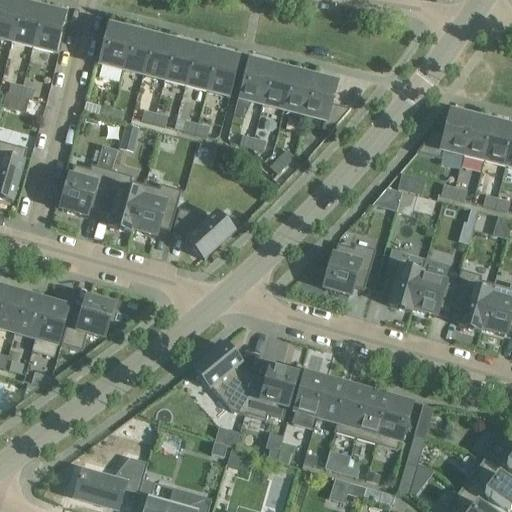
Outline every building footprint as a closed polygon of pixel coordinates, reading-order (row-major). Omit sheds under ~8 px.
[(20,8),(0,2),(0,41),(11,44),(20,8)] [(41,13),(20,8),(11,44),(32,50),(41,13)] [(54,55),(63,18),(41,13),(32,50),(54,55)] [(131,35),(109,30),(100,67),(102,67),(99,79),(117,83),(120,72),(121,72),(131,35)] [(121,72),(142,77),(152,41),(131,35),(121,72)] [(142,77),(164,83),(173,46),(152,41),(142,77)] [(164,83),(185,88),(194,51),(173,46),(164,83)] [(185,88),(206,93),(215,57),(194,51),(185,88)] [(237,62),(215,57),(206,93),(227,99),(237,62)] [(262,107),(271,71),(249,65),(240,102),(244,103),(244,102),(260,106),(259,107),(262,107)] [(272,71),(271,71),(262,107),(265,108),(281,112),(280,112),(283,113),(292,76),(272,71)] [(293,76),(292,76),(283,113),(286,113),(302,117),(301,117),(304,118),(313,81),(293,76)] [(330,106),(335,87),(313,81),(304,118),(306,119),(307,118),(323,122),(322,123),(324,123),(322,132),(331,134),(350,111),(330,106)] [(10,85),(8,95),(20,98),(22,88),(10,85)] [(22,88),(20,98),(32,101),(34,91),(22,88)] [(109,121),(111,111),(100,108),(97,118),(98,118),(109,121)] [(122,124),(124,114),(111,111),(109,121),(122,124)] [(155,116),(143,113),(141,123),(153,126),(155,116)] [(87,116),(85,123),(96,126),(98,119),(87,116)] [(165,129),(167,119),(155,116),(153,126),(165,129)] [(443,153),(462,158),(472,121),(450,116),(446,135),(435,132),(416,155),(441,162),(443,153)] [(493,126),(472,121),(462,158),(484,163),(493,126)] [(198,127),(185,123),(183,133),(195,136),(198,127)] [(511,139),(511,131),(493,126),(484,163),(505,169),(511,139)] [(125,127),(122,139),(136,142),(139,130),(125,127)] [(207,139),(209,130),(198,127),(195,136),(207,139)] [(242,138),(239,147),(251,151),(254,141),(242,138)] [(254,141),(251,151),(263,154),(266,144),(254,141)] [(27,151),(0,143),(0,200),(12,204),(27,151)] [(294,159),(287,152),(278,161),(285,168),(294,159)] [(270,170),(277,177),(285,168),(278,161),(270,170)] [(74,167),(70,180),(61,212),(85,219),(88,210),(100,213),(111,173),(91,167),(89,172),(74,167)] [(132,179),(111,173),(100,213),(111,217),(108,229),(131,235),(132,232),(145,188),(131,184),(132,179)] [(159,192),(145,188),(132,232),(155,239),(157,230),(169,233),(177,208),(181,193),(160,187),(159,192)] [(443,187),(440,197),(452,200),(454,190),(443,187)] [(464,203),(467,193),(454,190),(452,200),(464,203)] [(410,218),(415,199),(401,195),(398,205),(396,214),(410,218)] [(485,198),(482,208),(494,211),(497,201),(485,198)] [(507,214),(509,204),(497,201),(494,211),(507,214)] [(212,221),(179,211),(172,235),(190,241),(187,244),(204,262),(232,236),(216,218),(212,221)] [(474,227),(477,213),(470,211),(466,224),(474,227)] [(511,227),(511,222),(500,219),(498,228),(511,232),(511,227)] [(354,246),(353,251),(337,246),(333,259),(334,259),(325,291),(349,298),(351,289),(364,293),(375,253),(354,246)] [(386,269),(379,294),(391,297),(388,308),(411,315),(412,312),(427,262),(391,251),(386,269)] [(427,262),(412,312),(435,318),(437,309),(449,312),(456,288),(443,285),(448,268),(427,262)] [(457,328),(480,335),(481,332),(494,287),(480,283),(481,278),(460,272),(456,288),(449,312),(448,314),(460,317),(457,328)] [(511,286),(510,286),(509,291),(494,287),(481,332),(504,338),(506,329),(511,330),(511,286)] [(0,309),(0,331),(14,336),(25,299),(5,293),(0,309)] [(14,336),(35,342),(45,305),(26,300),(25,299),(14,336)] [(102,341),(112,308),(87,301),(85,310),(72,307),(61,347),(82,353),(87,336),(102,341)] [(47,306),(45,305),(35,342),(31,355),(53,361),(67,311),(47,306)] [(228,411),(230,414),(244,418),(256,376),(236,370),(240,367),(224,348),(194,372),(210,392),(212,390),(228,411)] [(9,373),(21,376),(23,368),(12,364),(9,373)] [(268,380),(256,376),(244,418),(245,418),(246,417),(265,422),(267,418),(283,422),(295,377),(271,370),(268,380)] [(34,375),(31,386),(41,389),(48,384),(51,382),(51,380),(34,375)] [(291,426),(313,432),(316,421),(327,384),(305,378),(291,426)] [(336,426),(347,390),(327,384),(316,421),(336,426)] [(39,390),(27,386),(23,401),(39,390)] [(347,390),(336,426),(333,435),(355,441),(368,396),(360,394),(347,390)] [(355,441),(376,447),(389,402),(381,400),(368,396),(355,441)] [(397,453),(410,408),(389,402),(376,447),(397,453)] [(433,412),(433,410),(422,407),(416,427),(428,431),(433,412)] [(219,428),(214,446),(227,449),(231,450),(235,451),(239,433),(219,428)] [(483,465),(481,464),(480,466),(499,480),(499,479),(507,469),(511,472),(511,439),(503,436),(501,438),(503,440),(483,465)] [(413,438),(408,455),(420,458),(425,441),(413,438)] [(224,461),(227,449),(214,446),(211,457),(224,461)] [(226,467),(247,473),(252,457),(231,451),(226,467)] [(280,452),(277,463),(288,466),(291,455),(280,452)] [(329,453),(324,471),(333,474),(345,477),(347,471),(347,469),(350,459),(329,453)] [(315,469),(318,459),(306,456),(303,465),(315,469)] [(82,476),(75,501),(114,511),(117,511),(123,492),(139,497),(147,466),(130,461),(111,484),(82,476)] [(405,465),(400,483),(412,486),(417,469),(405,465)] [(479,467),(481,468),(461,494),(459,493),(458,494),(476,508),(477,507),(485,497),(504,511),(511,511),(511,488),(499,479),(499,480),(480,466),(479,467)] [(357,480),(359,473),(347,469),(347,471),(345,477),(357,480)] [(377,486),(379,478),(368,475),(366,483),(377,486)] [(139,497),(134,511),(208,511),(212,502),(185,495),(180,511),(179,511),(168,509),(150,504),(155,486),(143,482),(139,497)] [(347,497),(363,502),(366,490),(350,485),(347,497)] [(366,490),(363,502),(390,510),(395,498),(366,490)] [(483,511),(477,507),(476,508),(458,494),(457,495),(459,497),(447,511),(483,511)]
